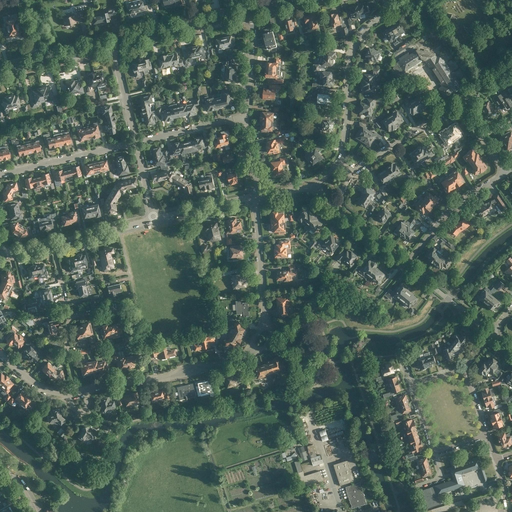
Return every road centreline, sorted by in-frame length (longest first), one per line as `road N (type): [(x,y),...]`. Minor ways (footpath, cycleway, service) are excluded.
road 1 (residential): [(85,389),(247,357)]
road 2 (residential): [(341,163),(351,55),(387,13)]
road 3 (tertiary): [(113,44),(254,10)]
road 4 (residential): [(405,265),(448,212),(506,170)]
road 5 (residential): [(0,175),(136,144)]
road 6 (residential): [(461,101),(352,172)]
road 7 (residential): [(76,391),(71,318),(122,305)]
road 8 (residential): [(265,317),(257,196)]
